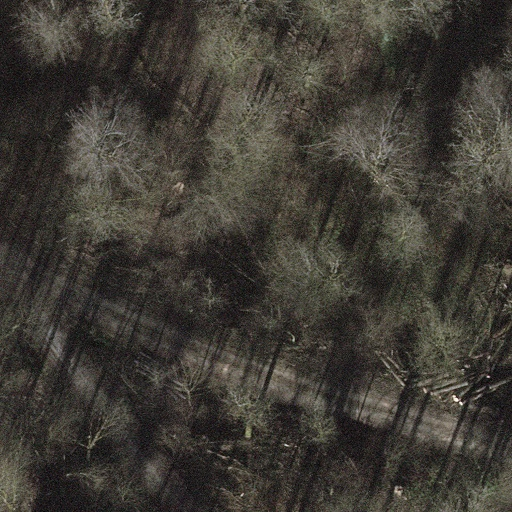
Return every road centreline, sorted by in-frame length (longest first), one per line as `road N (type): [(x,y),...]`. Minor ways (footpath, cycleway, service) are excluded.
road 1 (track): [(511,456),(198,360),(0,262)]
road 2 (track): [(191,511),(0,265)]
